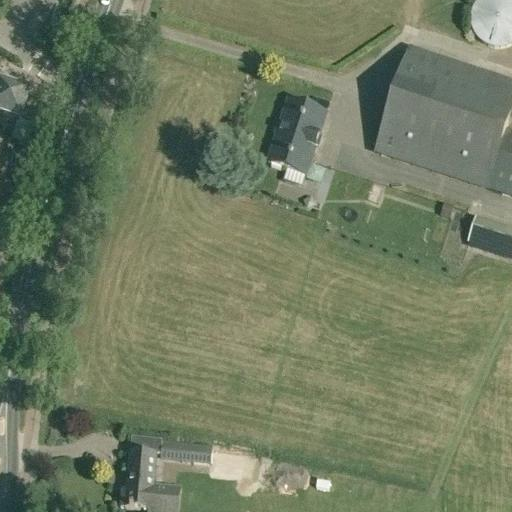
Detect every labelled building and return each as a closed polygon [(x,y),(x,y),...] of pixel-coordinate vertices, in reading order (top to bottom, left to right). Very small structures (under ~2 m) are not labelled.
[(511,135),(505,133),(511,112),(511,84),(411,52),(377,155),(511,199),(511,135)] [(28,93),(24,91),(0,83),(0,115),(18,122),(28,93)] [(288,104),(269,166),(288,172),(284,183),(302,190),(306,179),(307,174),(325,116),(288,104)] [(0,173),(4,174),(10,153),(0,150),(0,173)] [(444,206),(440,218),(449,221),(453,209),(444,206)] [(209,466),(211,450),(162,445),(161,458),(182,460),(182,464),(209,466)] [(216,451),(214,457),(226,459),(227,453),(216,451)] [(157,458),(130,455),(126,493),(122,493),(120,510),(125,511),(128,511),(162,511),(164,499),(153,498),(157,458)] [(228,462),(226,467),(228,472),(233,474),(239,472),(241,467),(239,462),(233,460),(228,462)]
